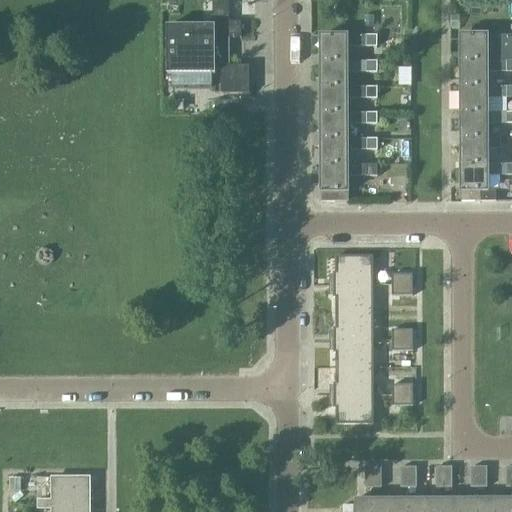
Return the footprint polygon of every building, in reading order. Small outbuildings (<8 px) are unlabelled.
[(166,27),(166,75),(214,75),(214,71),(221,71),(221,94),(249,94),(248,67),(228,67),(228,39),(240,39),(240,23),(228,23),(228,3),(212,3),(212,27),(166,27)] [(320,63),(348,63),(347,48),(376,48),(376,36),(320,37),(320,63)] [(498,62),(498,47),(511,47),(511,36),(460,37),(460,63),(498,62)] [(460,89),(488,88),(488,73),(511,72),(511,62),(498,62),(460,63),(460,89)] [(320,89),(348,89),(347,74),(376,74),(376,63),(348,63),(320,63),(320,89)] [(461,115),(487,114),(487,99),(511,99),(511,87),(488,88),(460,89),(461,115)] [(376,89),(348,89),(320,89),(320,115),(348,115),(348,99),(376,98),(376,89)] [(461,140),(488,140),(488,125),(511,124),(511,113),(487,114),(461,115),(461,140)] [(320,140),(348,140),(348,125),(376,125),(376,114),(348,115),(320,115),(320,140)] [(320,167),(348,166),(348,151),(376,151),(376,140),(348,140),(320,140),(320,167)] [(488,150),(500,150),(500,140),(488,140),(461,140),(461,166),(488,165),(488,150)] [(511,176),(511,165),(488,165),(461,166),(461,203),(496,203),(496,191),(488,191),(488,177),(511,176)] [(348,177),(377,177),(376,166),(348,166),(320,167),(321,203),(348,203),(348,177)] [(34,254),(34,261),(39,266),(46,266),(51,261),(51,254),(46,249),(39,249),(34,254)] [(372,286),(372,285),(372,258),(336,258),(336,274),(333,274),(334,286),(372,286)] [(392,277),(392,287),(410,287),(410,277),(392,277)] [(372,314),(372,289),(372,286),(334,286),(334,299),(336,298),(336,314),(372,314)] [(410,287),(392,287),(392,296),(410,296),(410,287)] [(372,341),(372,340),(372,314),(336,314),(336,329),(334,329),(334,341),(372,341)] [(392,333),(391,342),(410,343),(411,333),(392,333)] [(372,369),(372,344),(372,341),(334,341),(334,354),(336,354),(336,369),(372,369)] [(391,342),(391,351),(410,352),(410,343),(391,342)] [(372,397),(372,369),(336,369),(336,384),(334,384),(334,396),(372,397)] [(391,388),(391,398),(410,398),(410,388),(391,388)] [(372,425),(372,397),(334,396),(334,409),(336,409),(337,425),(372,425)] [(410,398),(391,398),(392,407),(410,407),(410,398)] [(365,489),(373,489),(373,468),(365,469),(365,489)] [(443,468),(443,488),(451,489),(452,468),(443,468)] [(470,488),(479,488),(479,468),(470,468),(470,488)] [(400,488),(408,488),(408,469),(400,469),(400,488)] [(52,506),(89,505),(89,478),(51,478),(52,501),(38,501),(38,509),(52,509),(52,506)] [(354,511),(372,511),(373,500),(355,500),(354,511)] [(372,511),(390,511),(391,500),(373,500),(372,511)] [(390,511),(408,511),(408,500),(391,500),(390,511)] [(408,511),(425,511),(426,500),(408,500),(408,511)] [(425,511),(443,511),(443,500),(426,500),(425,511)] [(443,511),(461,511),(461,500),(443,500),(443,511)] [(461,511),(478,511),(478,500),(461,500),(461,511)] [(478,511),(496,511),(496,500),(478,500),(478,511)] [(496,511),(511,511),(511,500),(496,500),(496,511)]
